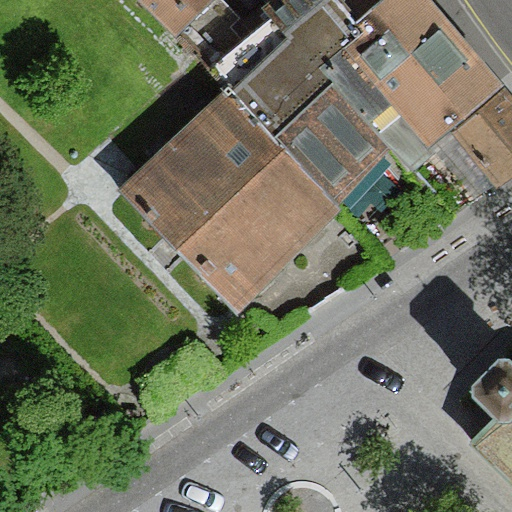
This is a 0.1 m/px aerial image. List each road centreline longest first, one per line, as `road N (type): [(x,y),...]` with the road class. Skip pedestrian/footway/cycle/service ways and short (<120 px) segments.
road 1 (residential): [(101,511),(350,345)]
road 2 (residential): [(350,345),(510,511)]
road 3 (residential): [(350,345),(511,241)]
